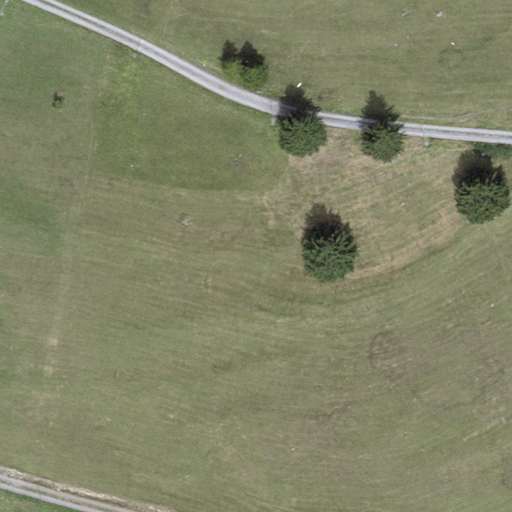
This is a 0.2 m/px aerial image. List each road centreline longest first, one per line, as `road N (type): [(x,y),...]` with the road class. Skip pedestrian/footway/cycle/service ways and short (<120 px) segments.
road 1 (track): [(33,0),(271,103),(511,133)]
road 2 (track): [(0,479),(118,511)]
